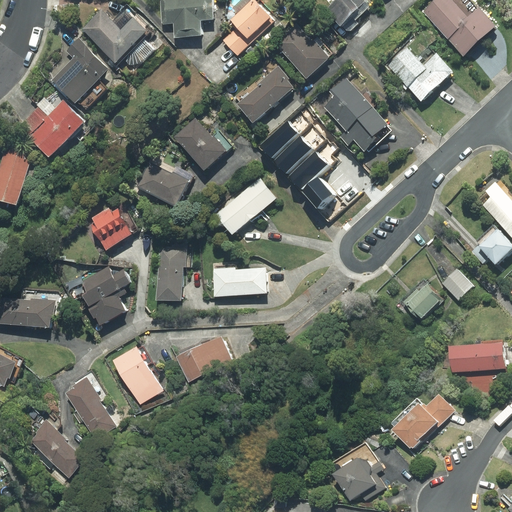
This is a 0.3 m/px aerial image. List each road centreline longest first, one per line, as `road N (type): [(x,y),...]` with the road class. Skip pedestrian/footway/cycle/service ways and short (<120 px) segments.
road 1 (residential): [(433,171),(349,238),(345,254),(362,267)]
road 2 (residential): [(362,267),(422,211),(433,171)]
